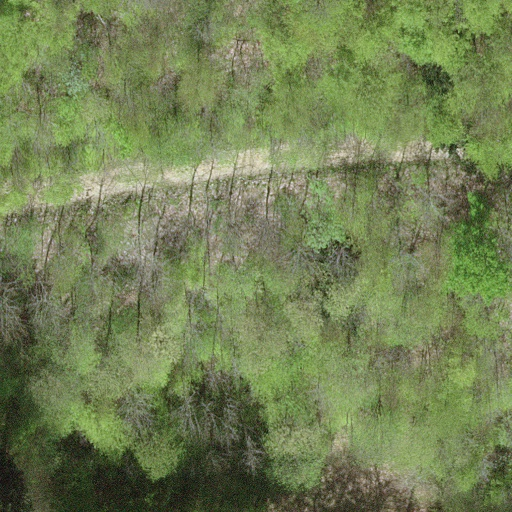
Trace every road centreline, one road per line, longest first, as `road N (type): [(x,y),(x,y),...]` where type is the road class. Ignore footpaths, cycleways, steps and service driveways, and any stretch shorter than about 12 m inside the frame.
road 1 (track): [(511,139),(300,150),(0,198)]
road 2 (track): [(479,511),(357,478),(240,467),(0,486)]
